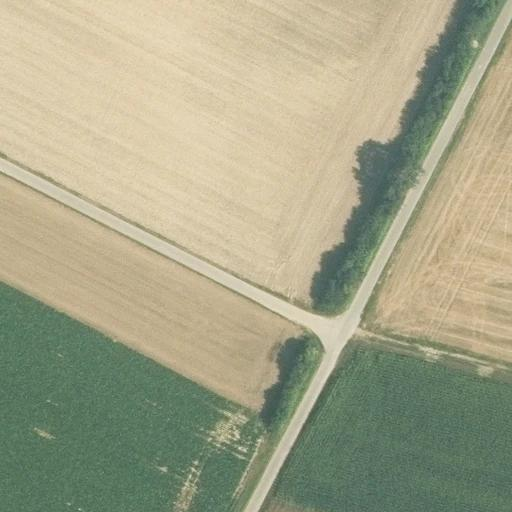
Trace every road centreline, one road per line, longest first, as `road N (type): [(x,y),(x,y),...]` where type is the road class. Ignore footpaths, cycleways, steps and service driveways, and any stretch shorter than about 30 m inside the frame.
road 1 (track): [(511,4),(249,511)]
road 2 (track): [(0,173),(295,324),(511,390)]
